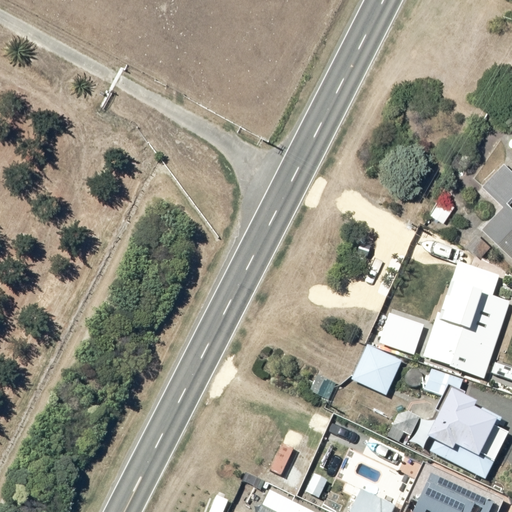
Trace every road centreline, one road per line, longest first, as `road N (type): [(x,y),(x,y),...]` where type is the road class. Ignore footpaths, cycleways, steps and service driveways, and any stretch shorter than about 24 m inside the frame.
road 1 (trunk): [(116,511),(382,0)]
road 2 (trunk): [(272,0),(7,511)]
